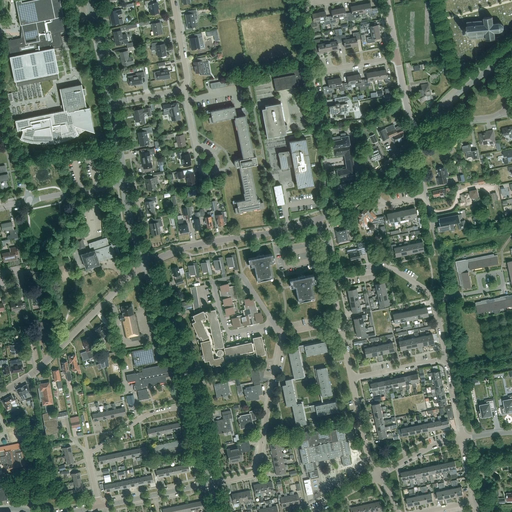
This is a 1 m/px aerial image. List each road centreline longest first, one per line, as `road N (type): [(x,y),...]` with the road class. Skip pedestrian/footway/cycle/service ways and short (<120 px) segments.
road 1 (tertiary): [(210,484),(188,372),(144,265)]
road 2 (residential): [(0,394),(33,373),(144,265)]
road 3 (residential): [(210,484),(254,473),(282,333)]
road 4 (residential): [(88,454),(143,413),(178,405),(199,485)]
road 5 (residential): [(144,265),(187,247),(318,219)]
road 6 (residential): [(272,323),(225,329),(220,279),(243,278),(269,315)]
road 7 (residential): [(445,291),(425,196),(387,203),(366,185)]
road 8 (residential): [(337,209),(326,192),(312,72)]
